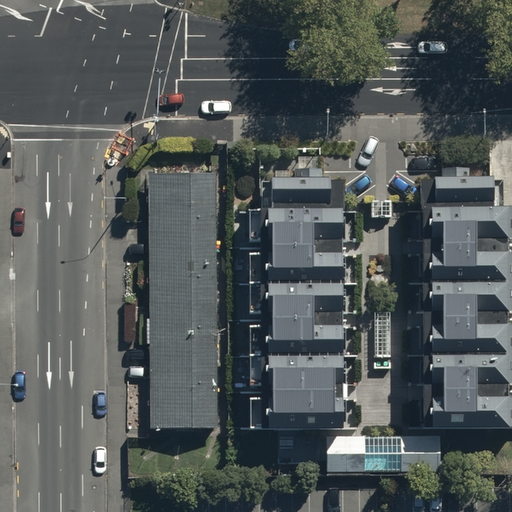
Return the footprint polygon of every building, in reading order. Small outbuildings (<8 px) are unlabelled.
[(220,176),(151,176),(151,430),(219,430),(220,176)] [(351,212),(339,212),(339,177),(270,177),(271,429),(351,429),(351,212)] [(511,212),(499,213),(499,177),(431,177),(432,429),(511,428),(511,212)] [(392,310),(373,310),(373,358),(391,358),(392,310)] [(441,438),(327,438),(327,478),(441,478),(441,438)]
